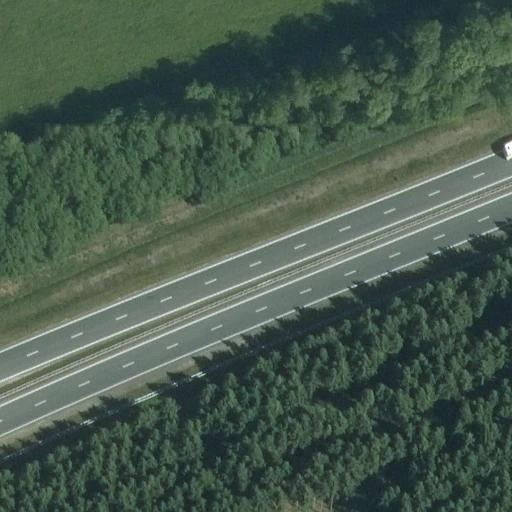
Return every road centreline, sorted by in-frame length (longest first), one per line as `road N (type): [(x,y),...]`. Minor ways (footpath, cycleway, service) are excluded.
road 1 (trunk): [(0,422),(511,208)]
road 2 (trunk): [(511,160),(0,367)]
